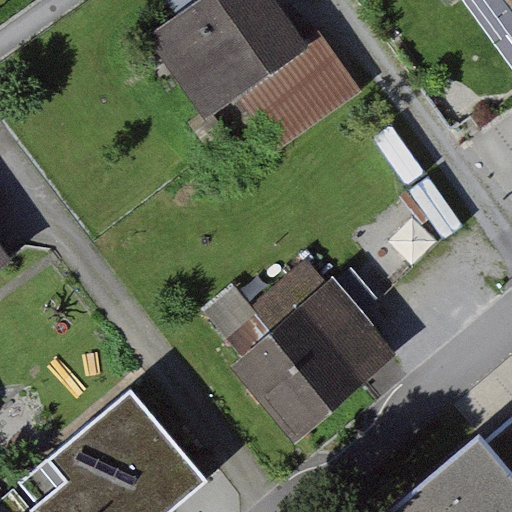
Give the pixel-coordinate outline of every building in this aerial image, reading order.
[(263,0),(203,0),(147,39),(201,118),(237,94),(299,50),(263,0)] [(511,0),(498,0),(511,18),(511,0)] [(357,94),(317,37),(299,50),(237,94),(277,150),(357,94)] [(0,265),(12,257),(0,240),(0,265)] [(397,354),(336,280),(236,361),(270,402),(296,435),(374,372),(397,354)] [(15,487),(36,511),(164,511),(185,494),(204,477),(128,389),(15,487)] [(511,511),(511,422),(493,440),(477,421),(369,511),(511,511)] [(0,511),(36,511),(15,487),(0,498),(0,511)]
